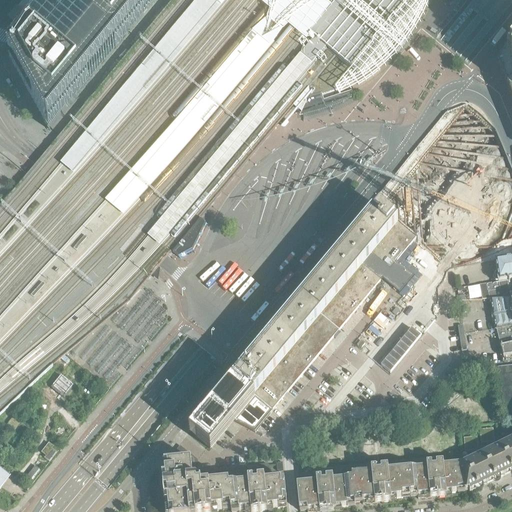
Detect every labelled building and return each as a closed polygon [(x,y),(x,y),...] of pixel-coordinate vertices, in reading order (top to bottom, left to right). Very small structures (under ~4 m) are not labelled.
[(49,129),(155,0),(59,0),(9,61),(47,129),(48,130),(49,129)] [(74,177),(223,10),(211,0),(199,0),(63,168),(74,177)] [(424,2),(424,0),(211,0),(223,10),(229,0),(254,0),(260,4),(269,12),(271,14),(268,21),(253,36),(271,51),(283,33),(290,29),(307,44),(313,38),(316,40),(290,70),(302,80),(328,51),(333,55),(336,57),(294,107),(297,110),(298,110),(299,111),(301,113),(302,113),(303,111),(321,106),(319,97),(322,96),(322,95),(332,91),(340,88),(348,85),(348,84),(350,83),(359,78),(369,71),(376,66),(387,56),(384,54),(410,23),(411,24),(413,25),(413,24),(424,2)] [(437,39),(470,66),(511,14),(511,0),(468,0),(442,32),(437,39)] [(26,15),(16,7),(16,8),(17,9),(10,17),(18,23),(25,15),(26,16),(26,15)] [(271,51),(253,36),(108,205),(126,219),(271,51)] [(511,46),(497,64),(511,100),(511,46)] [(290,70),(148,238),(161,249),(302,80),(290,70)] [(321,106),(303,111),(299,117),(326,110),(351,100),(351,92),(325,101),(321,106)] [(423,156),(377,208),(416,239),(437,257),(503,241),(510,221),(479,171),(423,156)] [(339,331),(360,307),(416,239),(377,208),(376,210),(352,239),(239,374),(241,376),(236,381),(234,379),(231,383),(269,415),(270,416),(273,412),(272,412),(339,331)] [(200,220),(172,253),(180,260),(193,252),(207,225),(200,220)] [(511,280),(511,258),(495,262),(498,283),(511,280)] [(137,274),(116,295),(127,305),(138,291),(137,274)] [(511,280),(498,283),(479,286),(481,301),(489,300),(489,299),(511,296),(511,280)] [(511,326),(511,296),(489,299),(489,300),(496,330),(497,330),(511,326)] [(511,326),(497,330),(500,346),(511,344),(511,326)] [(511,344),(500,346),(503,358),(503,359),(511,356),(511,344)] [(511,365),(498,367),(496,369),(507,424),(511,422),(511,365)] [(53,387),(51,389),(55,391),(56,392),(56,393),(64,399),(73,387),(74,387),(73,386),(71,385),(66,381),(64,379),(61,377),(59,379),(55,385),(53,387)] [(255,433),(269,415),(231,383),(226,390),(227,391),(198,427),(196,426),(190,433),(210,449),(233,422),(255,433)] [(13,420),(8,425),(15,430),(19,425),(13,420)] [(493,429),(479,430),(481,444),(494,443),(493,429)] [(477,437),(463,438),(464,452),(478,451),(477,437)] [(470,493),(511,472),(511,440),(463,464),(465,489),(465,492),(466,492),(469,491),(470,493)] [(49,444),(41,454),(46,457),(44,459),(45,459),(50,463),(57,454),(52,450),(54,448),(49,444)] [(229,483),(220,484),(201,486),(201,484),(197,482),(199,479),(198,462),(180,447),(172,457),(173,463),(163,464),(164,471),(162,471),(164,493),(164,500),(168,500),(169,511),(211,511),(212,511),(217,511),(224,511),(224,510),(231,509),(231,511),(267,511),(268,510),(273,509),(273,510),(278,509),(278,505),(286,504),(286,508),(287,507),(284,481),(265,483),(264,480),(248,481),(248,484),(229,486),(229,483)] [(349,479),(344,480),(346,504),(347,504),(354,503),(355,506),(355,504),(363,503),(363,505),(376,504),(381,503),(382,503),(391,502),(391,499),(396,499),(396,500),(403,499),(402,495),(409,494),(409,497),(410,497),(411,498),(418,497),(418,500),(446,497),(446,494),(451,493),(452,494),(458,493),(458,489),(465,489),(463,464),(443,467),(443,463),(428,465),(426,463),(417,464),(416,466),(413,466),(411,465),(408,465),(407,467),(407,470),(388,472),(388,469),(373,471),(373,470),(371,468),(362,469),(360,471),(361,475),(358,475),(358,471),(356,470),(349,471),(349,479)] [(267,465),(258,466),(257,468),(257,473),(259,475),(268,474),(269,472),(269,467),(267,465)] [(235,470),(236,476),(237,477),(246,476),(248,473),(247,469),(246,467),(237,468),(235,470)] [(233,476),(232,470),(231,469),(221,470),(221,471),(221,474),(227,474),(227,478),(232,478),(233,476)] [(0,487),(8,477),(0,470),(0,487)] [(216,475),(215,472),(213,471),(204,471),(202,473),(203,479),(205,480),(210,480),(210,476),(216,475)] [(346,504),(344,480),(333,481),(333,478),(317,479),(316,476),(306,477),(305,479),(302,479),(300,478),(296,478),(299,511),(300,511),(303,511),(307,511),(327,511),(336,511),(336,508),(341,507),(341,508),(348,508),(347,504),(346,504)]
